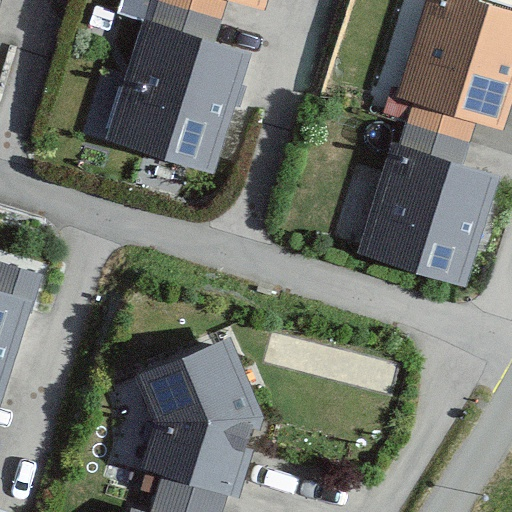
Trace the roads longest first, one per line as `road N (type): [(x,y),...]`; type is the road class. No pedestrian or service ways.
road 1 (residential): [(511,341),(0,180)]
road 2 (residential): [(511,405),(447,511)]
